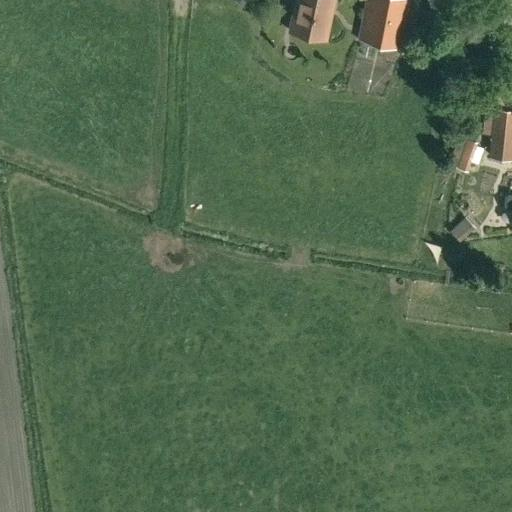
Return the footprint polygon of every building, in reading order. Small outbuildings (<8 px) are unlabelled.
[(296,0),(290,31),(326,38),(333,0),(296,0)] [(400,48),(409,0),(367,0),(359,40),(400,48)] [(511,158),(511,110),(495,109),(491,157),(511,158)] [(467,137),(466,141),(457,167),(468,171),(474,155),(480,156),(483,148),(476,145),(478,141),(467,137)] [(466,215),(450,230),(460,241),(476,226),(466,215)]
